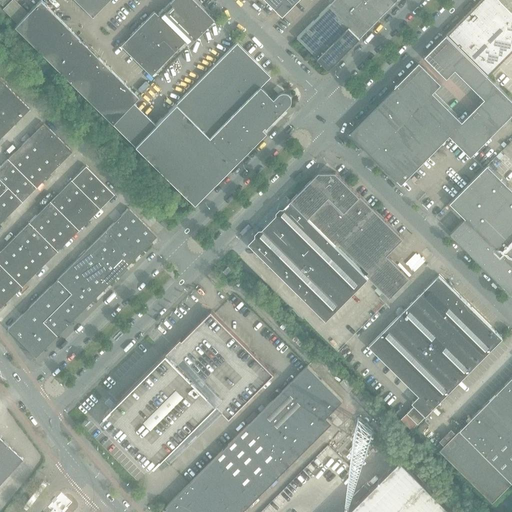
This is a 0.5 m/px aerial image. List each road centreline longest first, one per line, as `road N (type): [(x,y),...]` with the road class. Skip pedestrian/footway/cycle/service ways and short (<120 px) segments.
road 1 (residential): [(511,305),(329,135)]
road 2 (residential): [(46,423),(197,268)]
road 3 (residential): [(174,244),(24,392)]
road 4 (residential): [(197,268),(329,135)]
road 5 (residential): [(307,114),(174,244)]
road 6 (residential): [(347,118),(463,0)]
road 7 (residential): [(325,96),(227,0)]
road 8 (residential): [(421,0),(325,96)]
